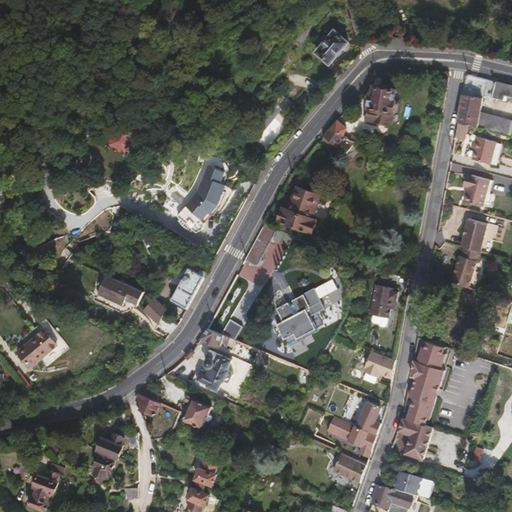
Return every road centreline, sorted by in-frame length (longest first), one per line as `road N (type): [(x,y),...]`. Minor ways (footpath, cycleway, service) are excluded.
road 1 (secondary): [(0,430),(102,400),(178,347),(274,176),(367,64)]
road 2 (residential): [(363,511),(395,422),(462,60)]
